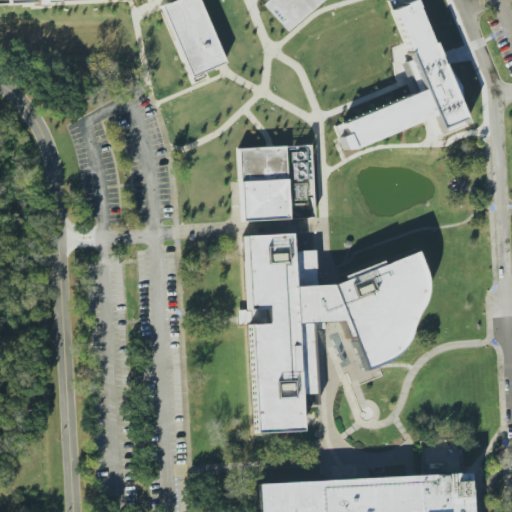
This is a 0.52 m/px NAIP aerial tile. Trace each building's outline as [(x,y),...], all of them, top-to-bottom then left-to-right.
[(156,0),(184,71),(219,56),(194,0),(156,0)] [(262,0),(282,25),(309,0),(262,0)] [(390,10),(402,5),(402,3),(409,0),(412,0),(430,42),(431,42),(443,70),(467,125),(436,138),(427,117),(350,150),(349,147),(342,150),(337,137),(344,134),(340,123),(416,91),(421,89),(415,75),(410,77),(407,70),(402,72),(399,64),(409,60),(406,53),(408,52),(390,10)] [(238,182),(285,179),(287,219),(240,221),(238,182)] [(287,234),(240,236),(245,310),(236,311),(236,320),(236,325),(246,324),(251,435),(300,433),(298,395),(316,394),(312,323),(320,324),(321,331),(324,331),(329,331),(329,323),(338,323),(346,340),(350,338),(362,370),(376,364),(388,359),(404,344),(408,328),(413,314),(421,301),(424,285),(422,272),(414,252),(330,284),(291,286),(287,234)] [(256,511),(255,483),(319,479),(340,478),(368,476),(403,474),(409,474),(413,474),(466,471),(468,511),(256,511)]
